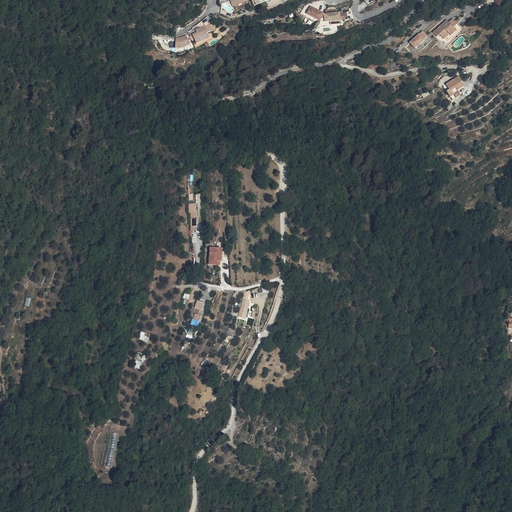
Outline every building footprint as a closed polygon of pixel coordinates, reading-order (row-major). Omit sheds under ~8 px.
[(312,5),(310,7),(312,16),(314,17),(317,19),(320,21),(325,13),(312,5)] [(305,15),(314,22),(312,16),(307,11),(305,15)] [(343,24),(341,12),(326,13),(326,22),(330,22),(336,21),(337,24),(343,24)] [(453,19),(449,22),(447,24),(445,21),(434,32),(438,37),(441,34),(445,39),(450,34),(451,36),(457,31),(454,28),(458,24),(453,19)] [(207,32),(204,26),(196,29),(197,33),(193,35),(197,43),(209,37),(207,32)] [(423,31),(410,42),(416,48),(425,40),(424,39),(423,37),(426,34),(423,31)] [(183,40),(182,37),(177,37),(176,46),(180,46),(185,44),(186,46),(190,45),(188,38),(183,40)] [(443,86),(450,97),(459,92),(458,90),(465,86),(462,82),(463,82),(459,76),(443,86)] [(459,92),(450,97),(453,101),(461,95),(459,92)] [(212,246),(212,261),(221,261),(221,258),(223,258),(223,246),(212,246)] [(252,291),(248,289),(241,304),(244,306),(247,307),(250,302),(248,300),(252,291)] [(191,316),(197,319),(200,314),(199,313),(201,308),(194,304),(189,316),(191,316)] [(197,319),(191,316),(188,322),(195,325),(197,319)] [(141,331),(140,340),(149,341),(150,333),(141,331)] [(135,354),(136,368),(143,367),(142,354),(135,354)] [(65,511),(68,499),(60,498),(56,511),(65,511)]
